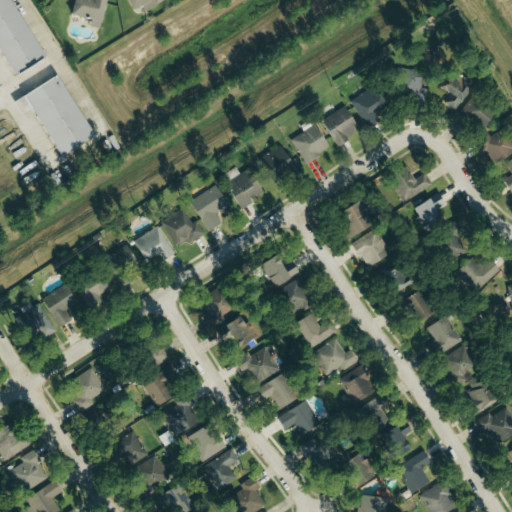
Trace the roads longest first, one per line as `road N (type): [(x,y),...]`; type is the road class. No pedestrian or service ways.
road 1 (residential): [(0,399),(399,140),(421,135)]
road 2 (residential): [(292,210),(496,511)]
road 3 (residential): [(159,296),(310,511)]
road 4 (residential): [(0,343),(112,511)]
road 5 (residential): [(421,135),(441,147),(478,205),(511,234)]
